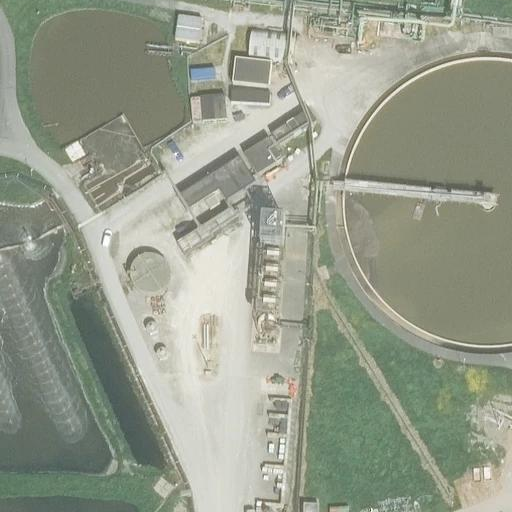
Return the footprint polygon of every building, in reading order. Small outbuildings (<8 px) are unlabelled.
[(174,38),(198,42),(201,18),(178,15),(174,38)] [(292,66),(296,35),(252,30),(248,60),(292,66)] [(272,66),(248,63),(235,62),(232,87),(269,91),(272,66)] [(269,96),(231,94),(231,105),(235,105),(269,106),(269,96)] [(193,119),(201,119),(200,98),(192,98),(193,119)] [(227,122),(225,98),(200,100),(202,124),(227,122)] [(309,113),(294,123),(301,134),(316,125),(309,113)] [(287,127),(271,137),(276,144),(269,148),(266,144),(246,156),(259,177),(280,165),(272,153),(279,148),(295,139),(287,127)] [(239,160),(178,200),(186,214),(219,193),(226,204),(256,185),(239,160)]
